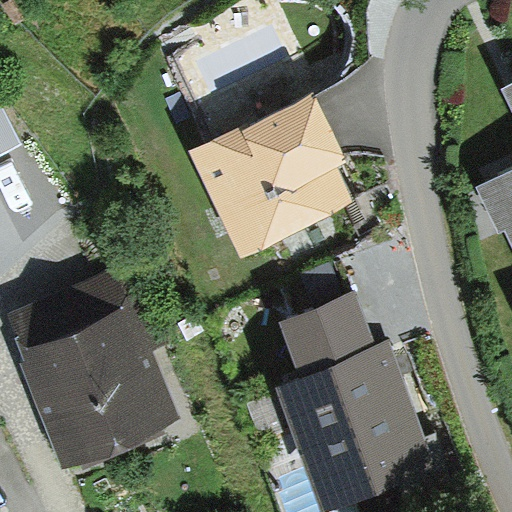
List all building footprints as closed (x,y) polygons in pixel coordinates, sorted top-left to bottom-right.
[(321,85),(190,144),(240,257),(359,204),(343,167),(355,161),(321,85)] [(511,85),(503,90),(511,109),(511,162),(471,181),(496,234),(507,228),(511,238),(511,85)] [(0,144),(16,136),(0,104),(0,144)] [(382,300),(368,265),(291,294),(310,345),(288,354),(323,444),(340,489),(373,477),(386,510),(466,479),(403,314),(389,319),(382,300)] [(17,317),(67,458),(179,419),(150,335),(158,332),(147,302),(130,308),(121,281),(17,317)]
